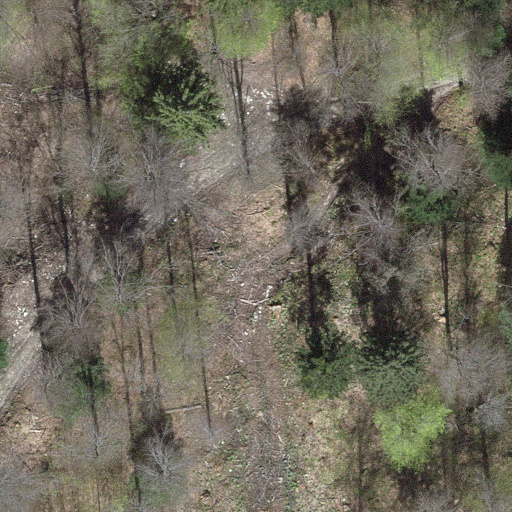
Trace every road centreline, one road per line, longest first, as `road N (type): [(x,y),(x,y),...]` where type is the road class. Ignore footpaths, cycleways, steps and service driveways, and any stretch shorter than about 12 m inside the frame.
road 1 (track): [(511,21),(192,144),(0,454)]
road 2 (track): [(192,144),(71,35),(57,0)]
